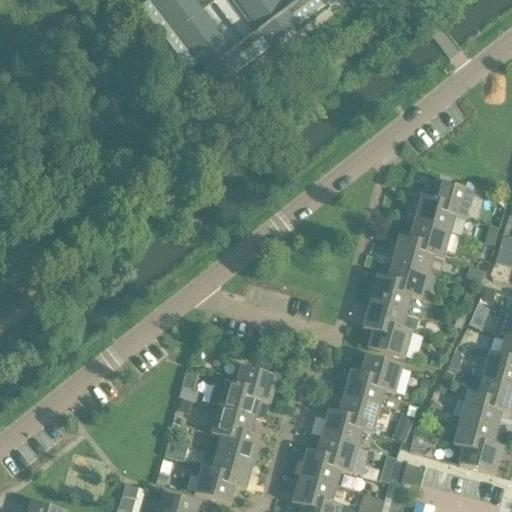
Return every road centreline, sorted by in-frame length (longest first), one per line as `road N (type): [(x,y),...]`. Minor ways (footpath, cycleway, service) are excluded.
road 1 (tertiary): [(191,299),(511,44)]
road 2 (tertiary): [(0,452),(191,299)]
road 3 (residential): [(313,331),(191,299)]
